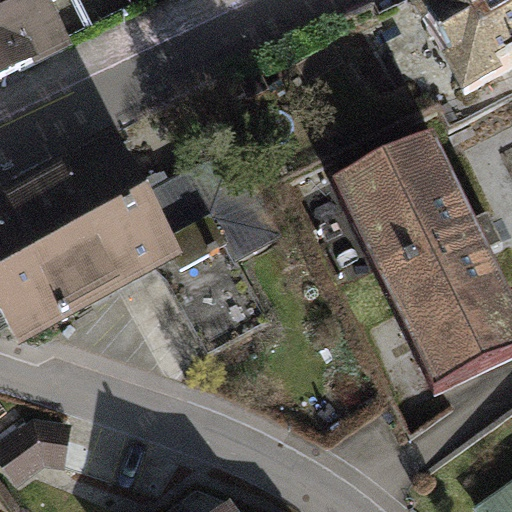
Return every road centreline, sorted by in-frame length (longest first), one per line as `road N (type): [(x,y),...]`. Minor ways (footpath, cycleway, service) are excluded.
road 1 (residential): [(0,370),(189,432),(351,511)]
road 2 (tertiary): [(300,0),(0,151)]
